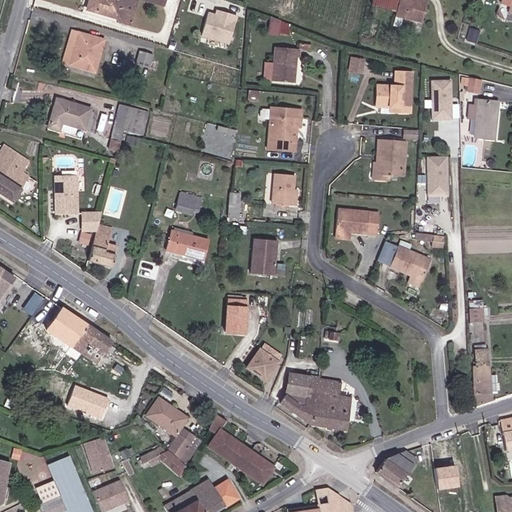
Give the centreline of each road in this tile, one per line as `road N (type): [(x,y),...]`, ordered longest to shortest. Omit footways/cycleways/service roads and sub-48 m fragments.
road 1 (residential): [(337,152),(322,181),(317,258),(429,329),(439,345),(446,424)]
road 2 (primary): [(331,464),(127,324)]
road 3 (primary): [(127,324),(0,226)]
road 4 (primary): [(0,245),(127,324)]
road 5 (unknown): [(511,79),(448,49),(439,8),(423,0)]
